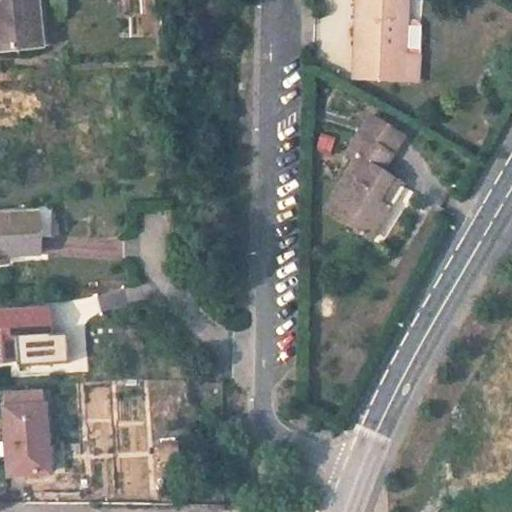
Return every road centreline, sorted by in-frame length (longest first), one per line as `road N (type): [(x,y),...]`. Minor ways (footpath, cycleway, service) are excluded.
road 1 (unclassified): [(273,0),(264,404),(276,431),(356,468)]
road 2 (secondary): [(356,468),(511,187)]
